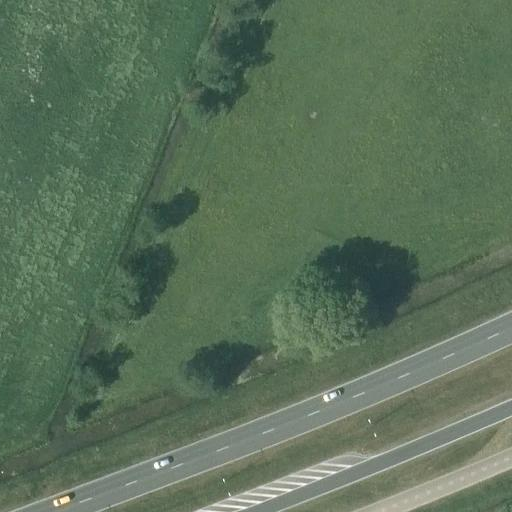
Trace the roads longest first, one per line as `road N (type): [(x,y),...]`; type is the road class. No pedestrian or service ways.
road 1 (secondary): [(511,327),(56,511)]
road 2 (secondary): [(257,511),(511,407)]
